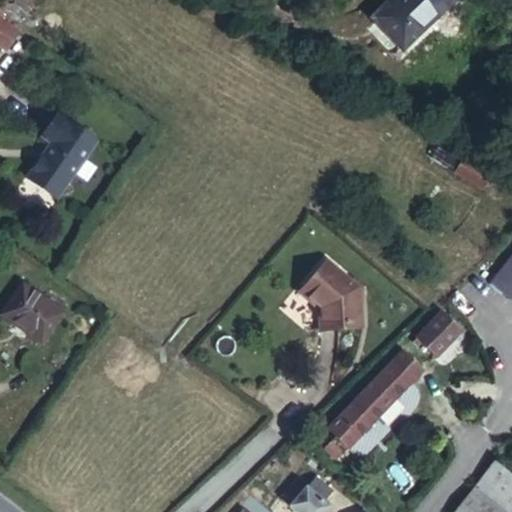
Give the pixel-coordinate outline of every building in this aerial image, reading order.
[(390,0),(365,24),(395,56),(454,1),(452,0),(390,0)] [(77,134),(45,112),(29,135),(38,141),(24,162),(25,171),(51,188),(79,148),(71,142),(77,134)] [(85,140),(77,134),(71,142),(79,148),(85,140)] [(45,196),(51,188),(25,171),(24,162),(15,175),(45,196)] [(467,174),(455,167),(446,182),(458,189),(467,174)] [(481,183),(467,174),(458,189),(472,197),(481,183)] [(511,253),(486,285),(511,306),(511,253)] [(352,292),(315,261),(288,294),(307,310),(310,331),(330,329),(333,325),(352,324),(349,296),(352,292)] [(64,320),(23,288),(0,317),(43,348),(64,320)] [(457,333),(437,313),(413,337),(433,357),(457,333)] [(399,353),(325,429),(345,447),(418,371),(399,353)] [(511,511),(511,472),(499,465),(465,509),(468,511),(511,511)] [(309,483),(301,493),(315,503),(322,494),(309,483)] [(281,510),(295,492),(287,488),(273,505),(281,510)] [(315,503),(301,493),(297,489),(295,492),(281,510),(283,511),(319,511),(322,509),(315,503)]
